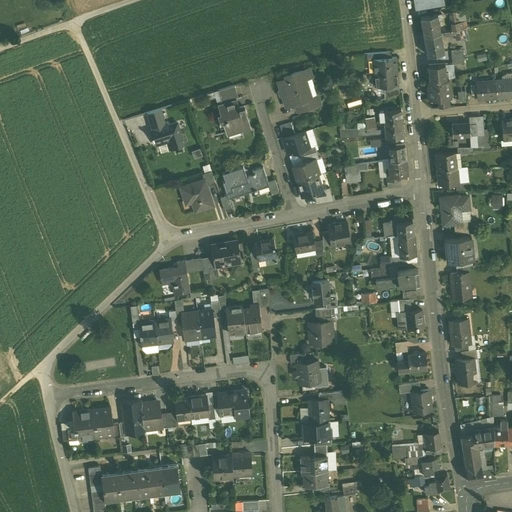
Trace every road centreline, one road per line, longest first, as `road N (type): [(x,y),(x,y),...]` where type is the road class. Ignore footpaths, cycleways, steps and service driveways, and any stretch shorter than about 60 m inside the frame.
road 1 (residential): [(49,392),(264,371),(277,511)]
road 2 (residential): [(420,192),(445,408),(468,496)]
road 3 (residential): [(49,392),(44,374),(52,357),(169,242)]
road 4 (residential): [(169,242),(116,121)]
road 5 (residential): [(169,242),(295,214)]
road 6 (residential): [(295,214),(261,90)]
road 7 (residential): [(295,214),(420,192)]
road 8 (residential): [(74,511),(49,392)]
